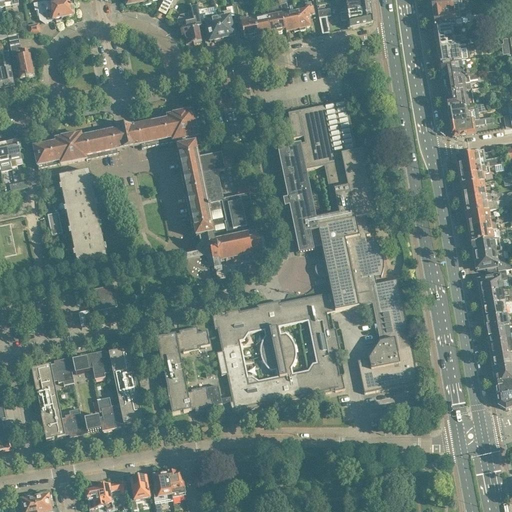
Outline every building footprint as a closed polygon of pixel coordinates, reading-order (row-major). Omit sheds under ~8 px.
[(46,3),(34,6),(36,12),(39,12),(41,22),(42,23),(43,24),(43,23),(45,24),(48,24),(49,22),(55,21),(56,23),(62,22),(62,19),(74,17),(73,15),(75,14),(74,10),(72,9),(70,2),(64,3),(64,0),(61,0),(54,2),(54,5),(47,6),(46,3)] [(165,0),(159,12),(165,15),(173,0),(176,0),(177,0),(176,0),(165,0)] [(286,33),(299,30),(296,14),(289,16),(285,0),(278,0),(280,4),(286,32),(286,34),(287,34),(286,33)] [(360,0),(344,2),(345,9),(340,10),(340,16),(370,12),(369,7),(371,5),(370,1),(368,0),(360,0)] [(458,0),(444,0),(431,2),(433,14),(459,11),(459,10),(464,9),(463,5),(460,5),(458,0)] [(238,3),(233,4),(234,8),(235,15),(235,17),(236,20),(241,19),(245,41),(245,40),(250,40),(250,41),(257,39),(257,38),(258,38),(254,19),(246,20),(243,18),(242,11),(238,3)] [(282,33),(286,32),(280,4),(266,7),(272,35),(277,34),(278,35),(281,34),(282,33)] [(304,13),(296,14),(299,30),(310,28),(308,16),(314,15),(311,4),(305,5),(306,10),(303,10),(304,13)] [(192,14),(180,17),(178,21),(179,24),(182,26),(184,37),(185,37),(187,46),(194,45),(194,46),(201,44),(198,28),(202,27),(201,23),(199,12),(198,6),(191,8),(192,14)] [(262,17),(254,19),(258,38),(262,37),(263,38),(264,38),(266,37),(267,36),(272,35),(266,7),(260,8),(262,17)] [(223,20),(218,21),(222,40),(235,37),(231,18),(235,17),(235,15),(234,8),(227,10),(228,16),(222,17),(223,20)] [(210,43),(222,40),(218,21),(216,14),(208,16),(207,10),(199,12),(201,23),(206,22),(210,43)] [(330,10),(318,11),(319,18),(327,17),(331,17),(330,10)] [(459,14),(459,11),(433,14),(435,30),(459,26),(462,26),(461,20),(465,19),(465,14),(459,14)] [(370,12),(340,16),(341,17),(342,23),(347,22),(348,31),(366,27),(372,25),(371,24),(373,22),(373,19),(371,17),(370,12)] [(327,17),(319,18),(319,19),(323,36),(330,34),(327,17)] [(27,22),(21,23),(22,28),(23,33),(23,35),(30,35),(28,28),(27,22)] [(490,23),(478,24),(479,32),(491,30),(490,23)] [(39,25),(28,28),(30,35),(40,35),(41,35),(39,25)] [(459,26),(435,30),(438,50),(455,47),(453,38),(461,37),(459,26)] [(4,31),(0,31),(0,40),(8,39),(8,38),(7,31),(4,31)] [(12,58),(13,58),(16,57),(20,75),(20,74),(21,80),(35,78),(33,66),(34,65),(32,58),(31,58),(29,50),(21,52),(20,45),(18,36),(8,38),(8,39),(10,47),(12,58)] [(503,45),(501,46),(503,57),(510,56),(508,40),(503,41),(503,45)] [(455,47),(438,50),(438,52),(439,57),(440,65),(461,62),(466,62),(469,61),(468,47),(459,49),(459,47),(458,47),(455,47)] [(5,68),(0,68),(0,80),(2,91),(14,88),(10,67),(12,67),(9,53),(2,54),(5,68)] [(461,62),(440,65),(441,68),(442,73),(443,81),(477,75),(476,69),(467,70),(466,62),(461,62)] [(445,95),(471,91),(469,82),(477,81),(477,75),(443,81),(445,95)] [(471,91),(445,95),(448,112),(473,108),(471,98),(480,97),(479,90),(471,91)] [(277,405),(300,400),(299,398),(317,394),(318,397),(331,394),(331,391),(335,390),(335,393),(345,391),(342,377),(342,376),(340,377),(335,354),(340,353),(335,330),(330,332),(327,315),(372,306),(380,344),(369,360),(358,363),(364,395),(419,384),(398,281),(376,285),(375,278),(381,277),(381,278),(382,276),(383,274),(383,273),(383,271),(384,269),(384,267),(384,265),(384,262),(384,261),(383,259),(383,258),(382,256),(382,254),(382,253),(381,251),(380,249),(379,248),(378,246),(376,244),(375,242),(374,241),(373,242),(374,243),(368,244),(366,237),(370,236),(366,218),(377,216),(364,151),(357,153),(346,103),(288,114),(293,140),(304,138),(305,144),(278,150),(299,251),(322,246),(323,253),(325,261),(322,263),(321,262),(321,263),(320,264),(319,264),(318,265),(317,266),(316,267),(316,268),(316,269),(315,270),(315,271),(315,272),(315,273),(316,274),(316,275),(317,276),(317,277),(318,277),(319,278),(320,279),(321,279),(323,279),(324,279),(324,280),(325,280),(325,279),(328,278),(330,288),(332,295),(281,305),(279,305),(279,306),(273,307),(273,305),(273,304),(257,307),(257,308),(258,308),(258,310),(240,313),(240,311),(226,314),(226,316),(222,317),(222,315),(212,317),(213,320),(215,331),(217,331),(219,338),(222,353),(217,355),(222,377),(227,376),(233,404),(230,404),(232,414),(260,408),(259,406),(277,402),(277,405)] [(473,108),(448,112),(451,126),(480,121),(479,115),(484,114),(483,106),(473,108)] [(250,195),(235,198),(224,200),(225,202),(224,202),(218,173),(226,172),(222,154),(199,158),(196,147),(206,145),(204,136),(203,131),(201,121),(196,122),(194,112),(193,112),(188,113),(188,112),(172,115),(173,116),(167,117),(168,121),(151,124),(151,123),(149,121),(143,122),(142,125),(142,126),(134,128),(134,126),(133,126),(132,127),(130,127),(129,127),(125,128),(121,129),(120,129),(117,130),(116,130),(116,131),(108,133),(108,132),(105,130),(100,131),(98,134),(99,135),(82,138),(81,135),(76,136),(76,135),(61,138),(61,139),(56,140),(56,141),(33,145),(34,147),(34,149),(34,151),(38,170),(38,171),(55,167),(61,166),(86,161),(87,162),(87,161),(118,155),(117,151),(122,150),(124,150),(125,150),(129,149),(133,148),(134,148),(137,147),(141,146),(142,150),(173,144),(173,143),(178,142),(179,149),(178,149),(179,154),(177,154),(185,191),(184,191),(185,198),(186,198),(194,235),(196,235),(197,239),(199,239),(201,245),(210,243),(209,241),(216,240),(216,243),(236,239),(248,236),(248,234),(257,232),(256,225),(250,195)] [(480,121),(451,126),(453,137),(453,138),(454,139),(455,139),(461,138),(467,137),(474,135),(475,135),(474,128),(487,125),(486,120),(480,121)] [(8,144),(6,144),(11,171),(12,170),(12,169),(17,168),(16,162),(22,161),(18,142),(12,143),(12,142),(8,142),(8,144)] [(6,144),(0,145),(0,170),(0,172),(1,172),(1,173),(11,171),(6,144)] [(457,161),(459,173),(502,166),(501,159),(485,162),(483,154),(459,158),(458,158),(458,159),(457,159),(457,160),(457,161)] [(489,168),(459,173),(461,187),(484,183),(483,176),(490,175),(489,168)] [(94,194),(90,173),(59,178),(64,200),(94,194)] [(16,191),(28,189),(27,183),(14,185),(16,191)] [(484,183),(461,187),(464,202),(493,197),(492,190),(485,191),(484,183)] [(68,222),(98,216),(97,207),(96,204),(94,194),(64,200),(68,222)] [(493,197),(464,202),(466,216),(490,212),(497,211),(496,204),(503,203),(501,195),(493,197)] [(489,212),(466,216),(469,230),(498,225),(497,219),(490,220),(489,212)] [(58,214),(48,216),(51,231),(51,234),(52,237),(62,234),(58,214)] [(73,244),(103,238),(101,229),(100,226),(98,216),(68,222),(73,244)] [(498,225),(469,230),(471,245),(499,241),(500,240),(498,225)] [(257,232),(248,234),(248,236),(236,239),(216,243),(216,240),(209,241),(210,243),(201,245),(201,246),(200,246),(197,250),(198,254),(195,255),(183,258),(183,257),(181,257),(182,262),(183,264),(185,263),(185,265),(185,266),(185,267),(185,269),(186,270),(186,271),(187,272),(187,273),(188,275),(189,276),(190,276),(190,277),(192,278),(192,279),(193,279),(194,280),(196,281),(197,281),(199,282),(200,282),(202,282),(204,282),(206,282),(211,281),(212,281),(212,280),(217,279),(216,273),(223,271),(222,271),(220,264),(233,261),(233,264),(234,264),(240,262),(240,260),(252,257),(253,260),(262,258),(260,251),(262,251),(259,238),(258,238),(257,232)] [(73,244),(78,267),(108,261),(106,251),(105,247),(103,238),(73,244)] [(474,252),(475,258),(503,253),(510,251),(509,246),(504,247),(502,250),(501,250),(499,241),(471,245),(472,251),(474,252)] [(503,253),(475,258),(476,258),(475,258),(474,260),(474,264),(476,265),(477,271),(487,270),(488,275),(506,272),(511,271),(511,270),(511,264),(505,266),(503,253)] [(507,277),(506,272),(488,275),(489,280),(479,282),(480,288),(479,290),(479,294),(481,295),(482,295),(482,296),(511,291),(509,277),(507,277)] [(97,328),(121,323),(113,287),(89,292),(92,303),(95,320),(97,328)] [(511,290),(511,291),(482,296),(483,301),(482,301),(481,302),(482,306),(483,307),(484,307),(484,309),(511,303),(511,290)] [(484,313),(483,315),(484,322),(511,316),(511,303),(484,309),(485,313),(484,313)] [(487,328),(487,333),(511,329),(511,316),(484,322),(485,327),(487,328)] [(158,368),(162,389),(163,393),(167,392),(172,416),(180,414),(184,413),(184,414),(195,411),(196,414),(214,410),(213,407),(222,406),(218,387),(191,392),(192,394),(188,395),(180,353),(183,352),(184,354),(199,351),(198,349),(210,346),(207,332),(198,334),(197,329),(179,333),(180,335),(176,336),(168,337),(168,338),(165,338),(157,340),(162,368),(158,368)] [(511,329),(487,333),(488,338),(487,340),(488,346),(511,341),(511,329)] [(511,341),(488,346),(489,352),(491,353),(492,353),(493,359),(511,355),(511,341)] [(87,358),(73,361),(75,371),(76,375),(90,372),(90,368),(90,366),(92,366),(94,377),(95,382),(106,379),(105,375),(110,374),(109,372),(113,372),(120,409),(117,409),(116,407),(112,408),(110,398),(98,401),(100,413),(103,412),(104,417),(100,418),(102,431),(103,433),(121,429),(120,427),(128,425),(132,424),(135,423),(135,424),(143,422),(139,399),(143,398),(142,393),(140,380),(138,372),(137,372),(138,373),(134,373),(133,374),(129,350),(106,355),(105,353),(87,356),(87,358)] [(511,355),(493,359),(494,365),(493,365),(492,367),(493,373),(511,369),(511,355)] [(32,394),(33,402),(36,415),(37,420),(38,420),(37,419),(42,418),(46,442),(55,440),(54,440),(58,439),(61,439),(69,437),(70,439),(88,436),(88,434),(102,431),(100,418),(100,414),(85,417),(86,421),(82,422),(80,410),(70,412),(71,417),(65,418),(66,420),(62,421),(55,384),(58,383),(59,385),(63,384),(64,388),(75,386),(74,382),(71,370),(74,369),(74,372),(75,371),(73,361),(72,359),(54,363),(55,365),(47,367),(32,370),(35,388),(37,393),(32,394)] [(496,380),(497,385),(511,382),(511,369),(493,373),(494,379),(495,380),(496,380)] [(511,382),(497,385),(498,390),(497,390),(496,392),(497,398),(511,394),(511,382)] [(511,394),(497,398),(499,407),(506,411),(508,410),(511,408),(511,394)] [(0,399),(0,398),(0,451),(10,449),(7,435),(5,436),(2,421),(6,420),(6,421),(7,421),(2,397),(1,397),(1,399),(0,399)] [(416,419),(413,404),(381,410),(384,425),(416,419)] [(423,413),(424,420),(432,419),(431,411),(423,413)] [(176,473),(168,475),(173,499),(186,497),(181,474),(177,475),(176,473)] [(168,475),(154,477),(156,485),(155,485),(156,492),(157,499),(155,499),(156,506),(157,511),(163,511),(162,504),(173,502),(173,499),(168,475)] [(133,495),(128,496),(130,503),(136,502),(152,499),(151,491),(149,491),(147,479),(131,482),(133,495)] [(119,484),(103,487),(94,489),(94,491),(86,493),(86,494),(85,495),(86,499),(87,500),(88,503),(90,502),(91,510),(90,510),(90,511),(106,508),(106,511),(113,510),(110,492),(121,490),(122,495),(128,494),(126,482),(119,484)] [(49,496),(35,499),(37,511),(58,511),(58,510),(57,510),(52,511),(49,496)] [(37,511),(35,499),(21,501),(23,511),(37,511)]
